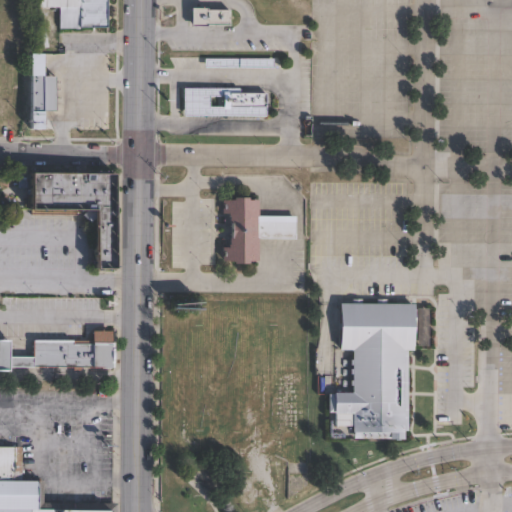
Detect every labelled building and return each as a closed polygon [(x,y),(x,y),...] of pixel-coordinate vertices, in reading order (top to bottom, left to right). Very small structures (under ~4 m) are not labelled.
[(102,0),(102,27),(55,27),(55,7),(26,6),(26,0),(102,0)] [(229,24),(189,23),(189,8),(229,8),(229,24)] [(38,55),(38,78),(49,78),(49,113),(36,113),(36,131),(22,131),(22,55),(38,55)] [(273,65),(203,64),(203,57),(273,58),(273,65)] [(264,115),(181,114),(181,87),(264,87),(264,115)] [(111,175),(110,269),(93,269),(93,210),(26,210),(27,174),(111,175)] [(244,196),(244,200),(255,200),(254,217),(292,218),(292,240),(254,239),(254,261),(244,261),(244,263),(228,263),(228,260),(218,260),(218,257),(221,257),(221,251),(218,251),(218,248),(224,248),(224,214),(219,214),(219,210),(221,210),(221,203),(219,203),(219,200),(228,200),(228,196),(244,196)] [(411,302),(411,350),(405,349),(404,438),(349,438),(349,425),(330,425),(331,411),(325,411),(325,392),(348,392),(348,350),(335,350),(336,301),(411,302)] [(111,331),(110,367),(47,366),(31,366),(31,367),(8,367),(8,371),(0,371),(0,339),(8,339),(8,357),(30,357),(31,340),(47,340),(91,340),(91,330),(111,331)] [(0,511),(0,445),(20,446),(20,479),(35,479),(35,508),(107,508),(107,511),(0,511)]
